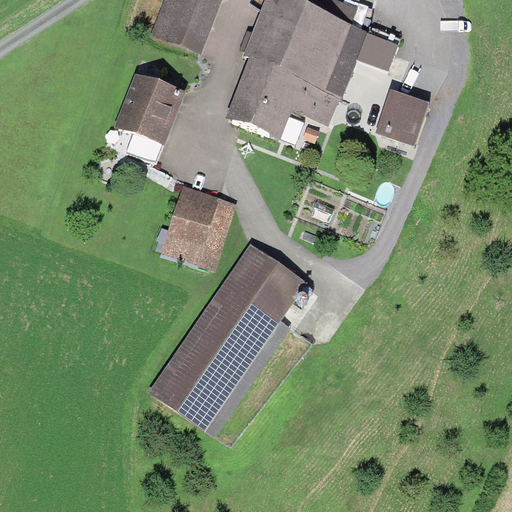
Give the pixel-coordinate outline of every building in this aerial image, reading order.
[(219,0),(167,0),(154,36),(198,54),(219,0)] [(363,35),(275,1),(229,119),(280,139),(291,113),(327,127),(363,35)] [(181,99),(138,81),(116,135),(159,152),(181,99)] [(426,109),(392,97),(379,134),(413,146),(426,109)] [(233,207),(184,191),(163,257),(212,272),(233,207)] [(303,287),(251,252),(154,393),(205,428),(303,287)]
